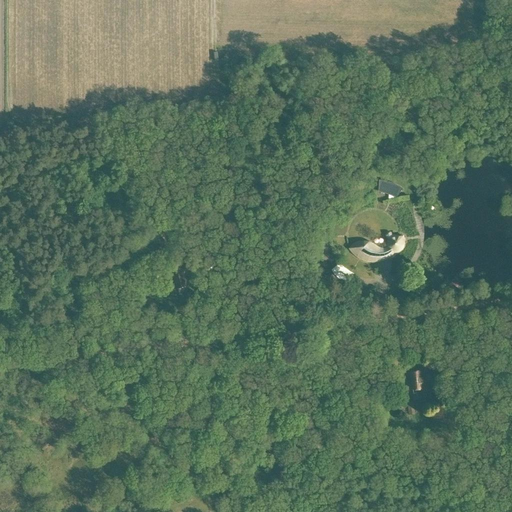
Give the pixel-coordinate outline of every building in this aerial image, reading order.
[(396,195),(399,188),(382,182),(380,190),(396,195)] [(352,248),(350,251),(351,254),(354,256),(356,258),(358,260),(360,262),(363,263),(366,264),(369,264),(371,265),(373,265),(376,264),(378,264),(381,263),(384,262),(386,260),(388,258),(390,256),(391,255),(393,253),(394,251),(395,251),(396,251),(397,251),(398,251),(398,250),(399,250),(400,249),(401,248),(401,247),(402,247),(402,246),(402,245),(402,244),(402,243),(403,243),(402,236),(398,237),(397,237),(396,237),(395,236),(395,237),(394,237),(393,237),(389,232),(385,235),(389,240),(388,241),(388,242),(388,243),(388,244),(388,245),(388,246),(388,247),(389,247),(387,248),(385,248),(383,248),(381,248),(379,247),(375,244),(372,242),(369,242),(365,241),(361,242),(359,243),(357,244),(354,246),(352,248)] [(341,261),(334,269),(349,283),(356,275),(341,261)] [(174,266),(172,267),(177,289),(186,287),(183,275),(185,266),(175,264),(174,266)] [(420,378),(419,372),(411,373),(412,389),(421,388),(421,384),(423,384),(422,378),(420,378)]
